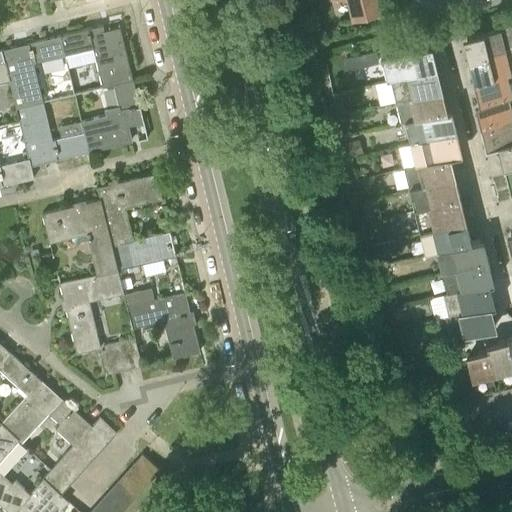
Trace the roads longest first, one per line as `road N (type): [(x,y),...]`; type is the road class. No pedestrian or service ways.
road 1 (tertiary): [(163,0),(291,511)]
road 2 (tertiary): [(346,511),(219,0)]
road 3 (unclassified): [(354,511),(511,473)]
